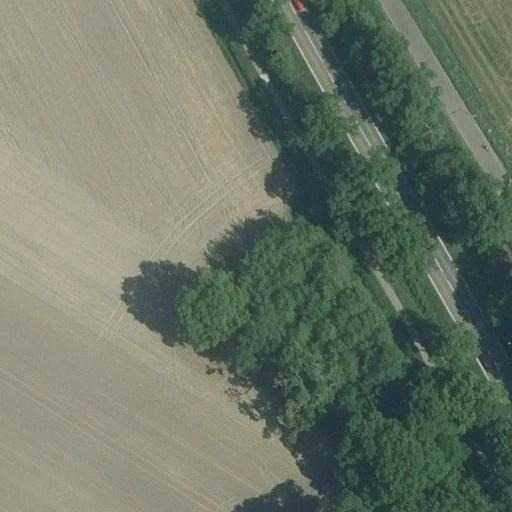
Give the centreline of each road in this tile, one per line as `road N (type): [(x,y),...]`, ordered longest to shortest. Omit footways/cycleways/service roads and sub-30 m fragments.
road 1 (secondary): [(511,393),(288,0)]
road 2 (unclassified): [(511,171),(408,0)]
